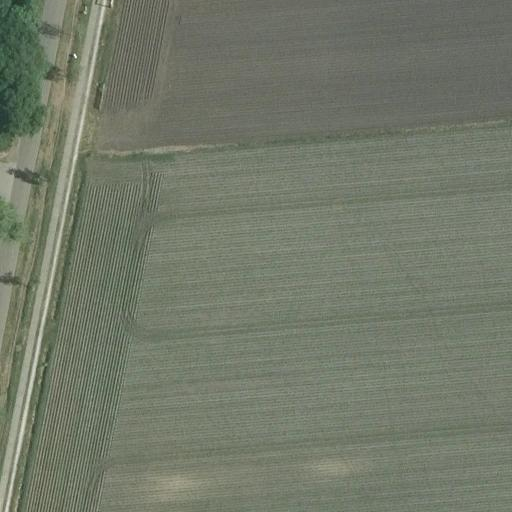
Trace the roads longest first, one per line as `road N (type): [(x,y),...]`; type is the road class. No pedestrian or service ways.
road 1 (unknown): [(84,0),(0,442)]
road 2 (unclassified): [(0,302),(56,0)]
